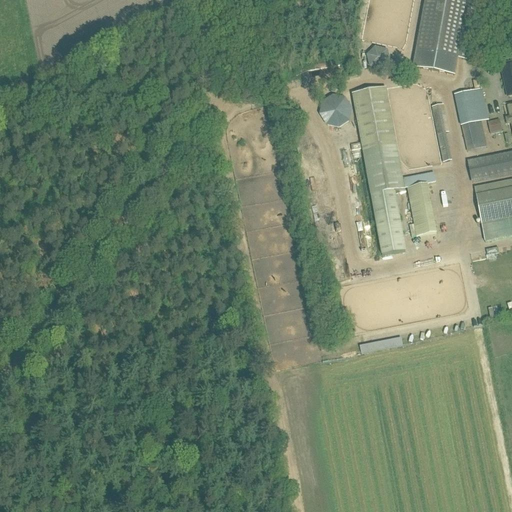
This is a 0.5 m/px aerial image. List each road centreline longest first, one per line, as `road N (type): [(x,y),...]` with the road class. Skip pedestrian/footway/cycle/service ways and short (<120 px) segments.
road 1 (track): [(0,384),(301,0)]
road 2 (track): [(219,134),(296,511)]
road 3 (track): [(0,100),(191,0)]
road 4 (track): [(189,1),(219,134)]
